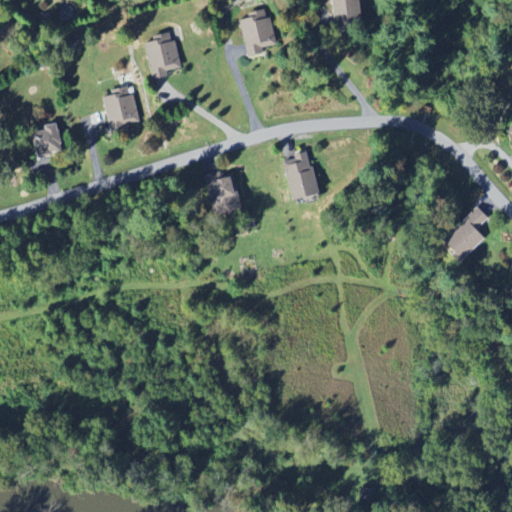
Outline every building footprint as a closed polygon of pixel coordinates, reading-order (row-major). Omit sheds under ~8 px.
[(363,26),(360,0),(333,0),(336,28),(363,26)] [(278,45),(272,17),(268,18),(266,10),(248,13),(249,19),(241,20),(249,57),(265,54),(263,48),(278,45)] [(155,80),(170,77),(169,72),(182,68),(174,37),(146,44),(155,80)] [(134,87),(113,91),(114,96),(105,97),(112,133),(128,130),(127,125),(140,123),(134,87)] [(37,156),(64,153),(61,125),(34,127),(37,156)] [(296,201),(321,196),(312,152),(296,155),(297,160),(287,162),(296,201)] [(208,176),(215,215),(243,210),(237,171),(208,176)] [(487,239),(478,229),(490,218),(481,209),(444,244),(461,263),(487,239)] [(360,499),(373,501),(375,489),(361,488),(360,499)]
